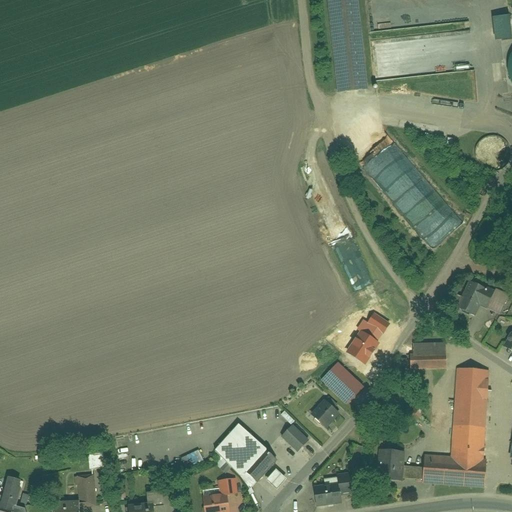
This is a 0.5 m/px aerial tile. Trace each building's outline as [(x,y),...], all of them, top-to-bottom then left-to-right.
[(360,0),(330,0),(341,93),(370,89),(360,0)] [(510,17),(491,18),(493,41),(511,41),(510,17)] [(479,160),(482,165),(486,169),(492,171),(497,172),(503,170),(508,167),(511,162),(511,160),(511,147),(511,145),(507,141),(502,137),(497,136),(491,137),(485,139),(481,143),(478,149),(478,154),(479,160)] [(348,268),(359,266),(357,256),(355,256),(354,250),(341,252),(342,259),(347,258),(348,268)] [(498,292),(472,282),(460,308),(479,317),(483,306),(489,310),(498,292)] [(364,336),(362,334),(349,355),(364,364),(383,335),(370,327),(364,336)] [(450,342),(417,343),(417,368),(450,367),(450,342)] [(366,387),(341,363),(324,382),(349,405),(366,387)] [(494,371),(460,369),(453,457),(428,455),(427,468),(426,480),(426,484),(485,488),(494,371)] [(343,412),(329,398),(312,416),(326,429),(343,412)] [(415,415),(411,413),(406,419),(416,426),(427,409),(421,406),(415,415)] [(283,459),(242,422),(217,450),(257,487),(283,459)] [(296,424),(284,436),(300,452),(312,441),(296,424)] [(218,455),(214,447),(203,452),(208,460),(218,455)] [(408,452),(382,450),(380,479),(406,481),(407,479),(407,467),(408,452)] [(199,451),(181,459),(186,469),(204,462),(199,451)] [(89,470),(105,469),(104,454),(88,455),(89,470)] [(427,468),(407,467),(407,479),(426,480),(427,468)] [(290,480),(280,470),(271,480),(281,489),(290,480)] [(327,486),(317,488),(320,508),(346,504),(345,497),(356,495),(353,473),(340,475),(341,484),(327,486)] [(340,473),(326,475),(327,486),(341,484),(340,475),(340,473)] [(78,477),(80,502),(84,502),(84,508),(99,507),(97,476),(78,477)] [(22,507),(27,482),(12,477),(7,496),(0,494),(0,511),(33,511),(34,510),(22,507)] [(238,479),(220,481),(221,489),(222,495),(231,494),(231,496),(240,495),(238,479)] [(221,489),(206,491),(207,497),(222,495),(221,489)] [(151,494),(152,503),(157,503),(158,505),(168,504),(167,492),(151,494)] [(232,511),(231,496),(231,494),(222,495),(207,497),(208,511),(232,511)] [(57,511),(84,511),(84,508),(84,502),(80,502),(57,503),(57,511)] [(152,503),(131,506),(132,511),(158,511),(158,505),(157,503),(152,503)]
